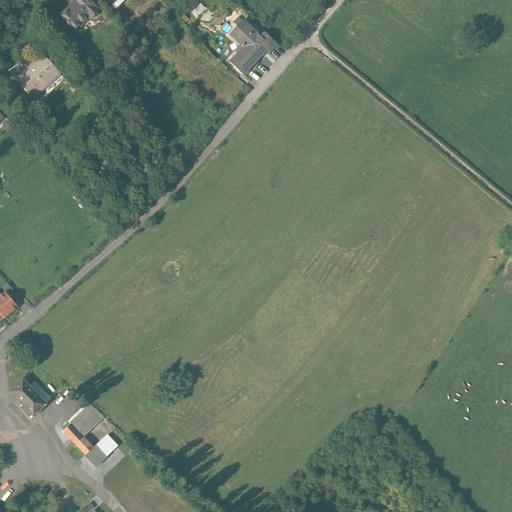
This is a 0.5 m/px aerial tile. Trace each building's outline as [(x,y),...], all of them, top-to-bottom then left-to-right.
[(98,10),(88,0),(78,0),(62,17),(77,31),(98,10)] [(104,0),(115,11),(125,0),(104,0)] [(243,21),(226,37),(240,53),(231,62),(243,74),(269,50),(243,21)] [(175,56),(182,46),(178,43),(171,53),(175,56)] [(59,78),(44,59),(16,81),(31,100),(59,78)] [(15,293),(7,283),(1,288),(5,292),(9,297),(15,293)] [(9,297),(5,292),(1,296),(0,295),(0,321),(17,306),(9,297)] [(46,405),(23,379),(9,392),(32,417),(46,405)] [(86,405),(61,429),(85,455),(93,448),(83,438),(101,421),(86,405)] [(94,445),(106,457),(118,446),(106,433),(94,445)]
